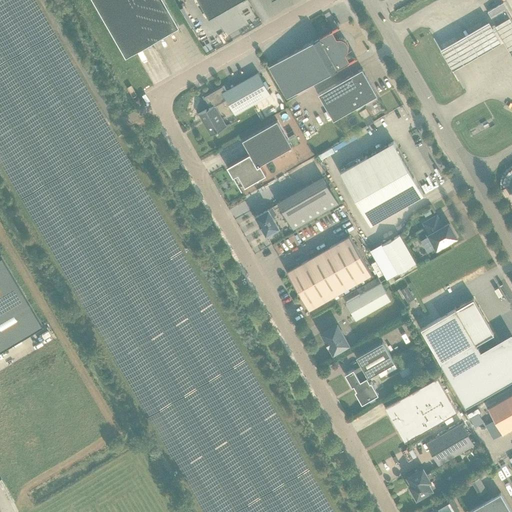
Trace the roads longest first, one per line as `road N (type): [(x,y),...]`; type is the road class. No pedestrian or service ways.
road 1 (unclassified): [(390,511),(152,97),(323,0)]
road 2 (secondary): [(469,176),(376,12)]
